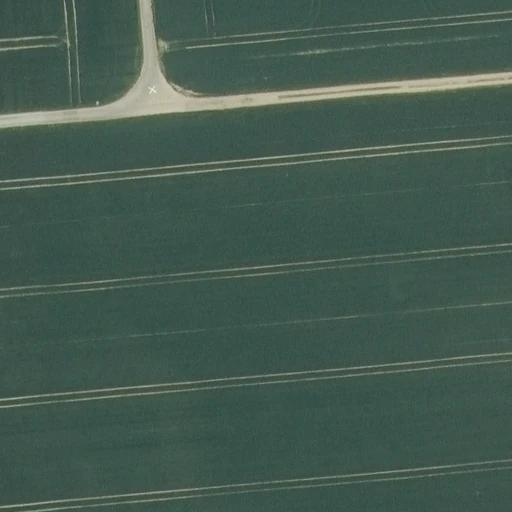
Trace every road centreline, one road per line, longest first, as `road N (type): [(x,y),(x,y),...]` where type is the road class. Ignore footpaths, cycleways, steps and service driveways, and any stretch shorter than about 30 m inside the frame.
road 1 (track): [(511,78),(155,108)]
road 2 (track): [(145,0),(155,108),(0,121)]
